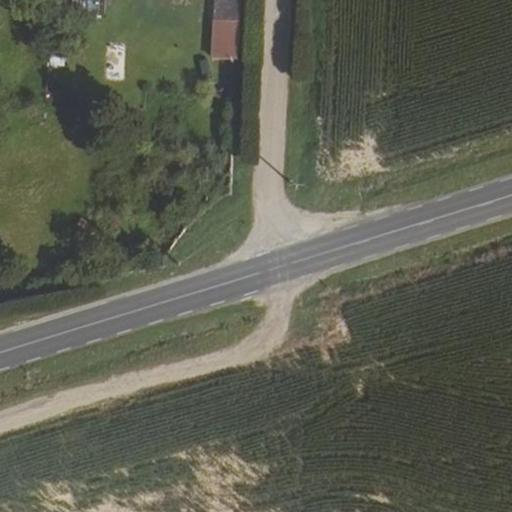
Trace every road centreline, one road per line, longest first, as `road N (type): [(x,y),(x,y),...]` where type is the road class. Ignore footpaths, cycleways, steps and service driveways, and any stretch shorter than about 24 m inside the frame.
road 1 (primary): [(0,352),(511,196)]
road 2 (track): [(264,272),(279,0)]
